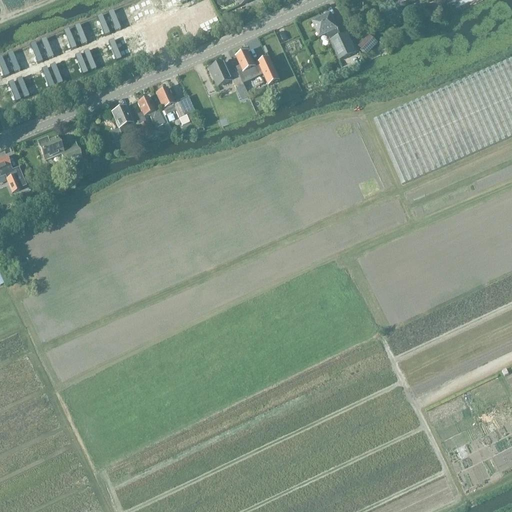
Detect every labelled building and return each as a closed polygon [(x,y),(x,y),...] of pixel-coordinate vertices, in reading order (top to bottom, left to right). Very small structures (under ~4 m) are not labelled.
[(423,5),(432,0),(431,0),(392,0),(398,11),(420,0),(423,5)] [(312,22),(320,39),(327,35),(340,63),(356,55),(347,34),(341,37),(330,14),(312,22)] [(370,35),(359,47),(367,55),(379,44),(370,35)] [(248,52),(236,58),(243,73),(248,71),(251,78),(258,75),(248,52)] [(511,59),(373,120),(402,186),(511,137),(511,59)] [(236,90),(244,87),(238,73),(231,76),(225,63),(209,70),(217,89),(232,82),(236,90)] [(250,78),(243,82),(248,92),(255,89),(250,78)] [(167,89),(156,94),(165,116),(175,112),(179,120),(182,126),(189,123),(187,116),(194,113),(187,98),(178,102),(174,104),(167,89)] [(164,125),(160,116),(158,111),(155,113),(148,99),(137,104),(144,118),(149,115),(155,129),(164,125)] [(127,126),(132,123),(126,107),(111,114),(118,130),(118,129),(123,140),(132,137),(127,126)] [(145,140),(152,137),(146,123),(139,126),(145,140)] [(137,143),(144,140),(138,127),(131,130),(137,143)] [(74,142),(60,148),(56,140),(47,144),(46,141),(38,145),(45,162),(60,156),(64,167),(81,161),(74,142)] [(18,169),(12,171),(7,158),(0,160),(0,178),(5,177),(12,194),(20,191),(20,189),(25,186),(18,169)]
